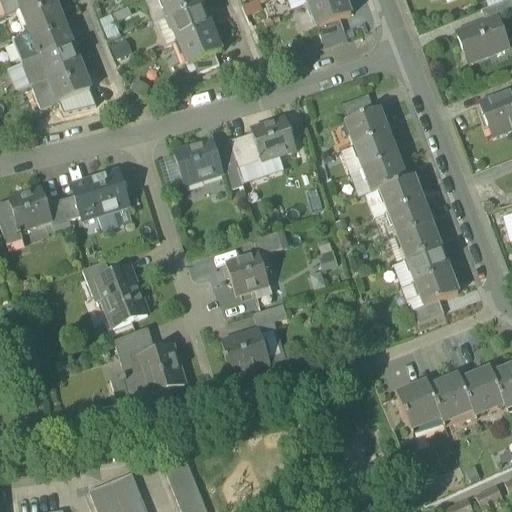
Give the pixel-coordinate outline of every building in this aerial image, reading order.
[(0,0),(0,4),(6,19),(22,13),(52,0),(51,0),(0,0)] [(61,24),(52,0),(22,13),(31,36),(61,24)] [(160,0),(157,0),(147,4),(144,5),(153,28),(155,27),(169,21),(160,0)] [(160,0),(169,21),(202,8),(199,0),(160,0)] [(286,0),(292,15),(308,8),(305,0),(286,0)] [(328,0),(305,0),(308,8),(328,0)] [(351,18),(344,0),(328,0),(308,8),(317,32),(340,23),(351,18)] [(487,0),(484,1),(488,11),(503,5),(501,0),(487,0)] [(241,9),(246,20),(262,13),(258,2),(241,9)] [(481,14),(485,24),(498,19),(498,21),(511,15),(511,3),(511,2),(503,5),(488,11),(481,14)] [(169,21),(178,45),(212,32),(202,8),(169,21)] [(112,18),(100,23),(107,43),(120,38),(112,18)] [(456,35),(468,67),(510,51),(498,21),(498,19),(485,24),(456,35)] [(165,51),(178,45),(169,21),(155,27),(165,51)] [(317,32),(321,42),(344,34),(340,23),(317,32)] [(71,47),(61,24),(31,36),(12,43),(22,67),(71,47)] [(221,54),(212,32),(178,45),(188,67),(191,66),(214,56),(221,54)] [(344,34),(321,42),(324,50),(347,42),(344,34)] [(126,42),(109,49),(115,63),(132,56),(126,42)] [(80,70),(71,47),(22,67),(9,72),(17,93),(30,88),(31,90),(80,70)] [(191,66),(196,77),(218,67),(214,56),(191,66)] [(90,94),(80,70),(31,90),(40,113),(59,105),(59,106),(90,94)] [(136,82),(130,94),(146,101),(151,89),(136,82)] [(59,106),(63,117),(96,110),(90,94),(59,106)] [(511,94),(479,107),(491,140),(511,132),(511,94)] [(368,97),(343,107),(349,125),(375,115),(368,97)] [(345,126),(354,149),(388,137),(379,113),(375,115),(349,125),(345,126)] [(252,136),(261,163),(278,158),(295,153),(285,122),(251,132),(252,136)] [(252,136),(229,143),(238,172),(261,164),(261,163),(252,136)] [(354,149),(363,173),(397,160),(388,137),(354,149)] [(242,186),(238,172),(229,143),(214,148),(223,175),(222,176),(228,194),(243,189),(242,186)] [(174,159),(183,187),(199,182),(199,183),(222,176),(223,175),(214,148),(213,145),(173,157),(174,159)] [(349,178),(363,173),(354,149),(340,155),(349,178)] [(283,173),(278,158),(261,163),(261,164),(238,172),(242,186),(283,173)] [(167,192),(183,187),(174,159),(158,163),(167,192)] [(372,196),(380,193),(405,183),(397,160),(363,173),(372,196)] [(363,173),(349,178),(358,201),(365,199),(372,196),(363,173)] [(118,174),(86,184),(96,218),(127,209),(129,208),(118,174)] [(380,193),(389,217),(422,204),(413,180),(405,183),(380,193)] [(71,189),(74,198),(89,194),(86,184),(71,189)] [(7,203),(8,205),(17,233),(20,232),(31,229),(31,230),(50,224),(51,224),(46,207),(42,192),(7,203)] [(372,196),(365,199),(374,222),(389,217),(380,193),(372,196)] [(96,216),(89,194),(74,198),(81,220),(96,216)] [(74,198),(62,202),(69,223),(81,220),(74,198)] [(52,229),(69,223),(62,202),(46,207),(51,224),(50,224),(52,229)] [(389,217),(398,240),(431,227),(422,204),(389,217)] [(21,236),(20,232),(17,233),(8,205),(0,207),(0,229),(4,241),(21,236)] [(132,225),(127,209),(96,218),(102,235),(132,225)] [(509,247),(511,246),(511,219),(502,222),(509,247)] [(398,240),(406,263),(440,250),(431,227),(398,240)] [(260,257),(260,258),(283,251),(278,235),(260,241),(254,243),(258,258),(260,257)] [(25,247),(21,236),(4,241),(7,253),(25,247)] [(406,263),(415,286),(449,273),(440,250),(406,263)] [(318,261),(321,274),(338,269),(333,253),(321,256),(322,260),(318,261)] [(226,268),(235,297),(253,292),(269,287),(260,258),(260,257),(258,258),(226,268)] [(415,286),(406,263),(392,268),(401,291),(415,286)] [(82,274),(87,286),(110,277),(105,265),(85,273),(82,274)] [(128,269),(110,277),(114,288),(132,280),(128,269)] [(449,273),(415,286),(424,309),(440,303),(458,296),(449,273)] [(326,290),(321,274),(309,278),(314,293),(326,290)] [(100,293),(114,330),(147,317),(132,280),(114,288),(110,277),(87,286),(91,297),(100,293)] [(415,313),(424,309),(415,286),(401,291),(410,315),(415,313)] [(272,298),(269,287),(253,292),(256,303),(272,298)] [(42,301),(29,296),(24,309),(37,314),(42,301)] [(415,313),(420,326),(445,316),(440,303),(424,309),(415,313)] [(284,309),(256,317),(260,329),(274,325),(287,321),(284,309)] [(257,330),(259,334),(269,366),(269,367),(286,362),(274,325),(260,329),(257,330)] [(381,327),(375,339),(388,346),(395,334),(381,327)] [(114,344),(125,379),(125,380),(143,374),(151,398),(184,388),(172,348),(146,357),(139,334),(114,344)] [(226,361),(231,380),(255,373),(254,371),(269,366),(259,334),(222,345),(227,361),(226,361)] [(511,370),(492,379),(504,407),(506,412),(511,409),(511,370)] [(474,419),(504,407),(492,379),(490,373),(460,385),(472,414),(474,419)] [(152,402),(151,398),(143,374),(125,380),(125,379),(123,379),(131,406),(152,402)] [(116,408),(131,406),(123,379),(108,384),(116,408)] [(443,426),(472,414),(460,385),(458,381),(429,393),(440,420),(443,426)] [(411,432),(440,420),(429,393),(426,386),(396,398),(411,432)] [(181,511),(206,511),(178,443),(156,452),(181,511)] [(96,511),(146,511),(132,475),(89,493),(96,511)] [(475,501),(480,511),(484,511),(502,504),(496,492),(475,501)]
